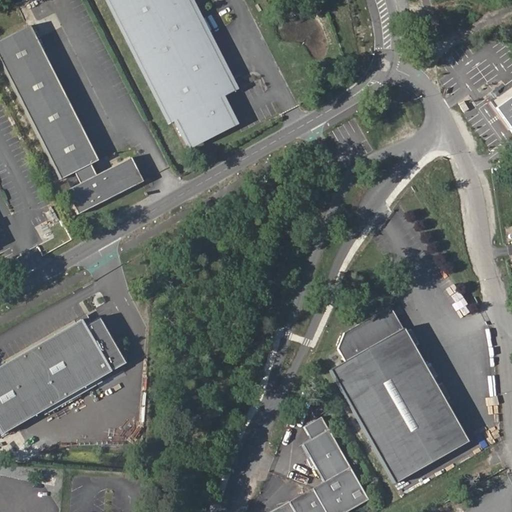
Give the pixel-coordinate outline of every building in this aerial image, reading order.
[(95,0),(160,126),(163,125),(167,123),(178,145),(213,129),(209,121),(218,116),(211,103),(214,101),(226,95),(208,60),(178,0),(95,0)] [(21,24),(0,35),(0,78),(51,178),(65,172),(71,182),(56,189),(69,213),(133,181),(122,157),(86,174),(81,163),(87,159),(21,24)] [(511,62),(511,61),(474,88),(493,115),(511,141),(511,62)] [(462,96),(456,100),(462,109),(468,105),(462,96)] [(178,145),(167,123),(163,125),(177,152),(228,128),(214,101),(211,103),(218,116),(209,121),(213,129),(178,145)] [(332,371),(395,484),(470,443),(391,307),(344,335),(339,349),(345,362),(332,371)] [(73,320),(0,362),(0,432),(118,363),(92,317),(76,326),(73,320)] [(350,511),(370,502),(322,417),(304,428),(311,440),(304,444),(325,482),(271,511),(350,511)]
